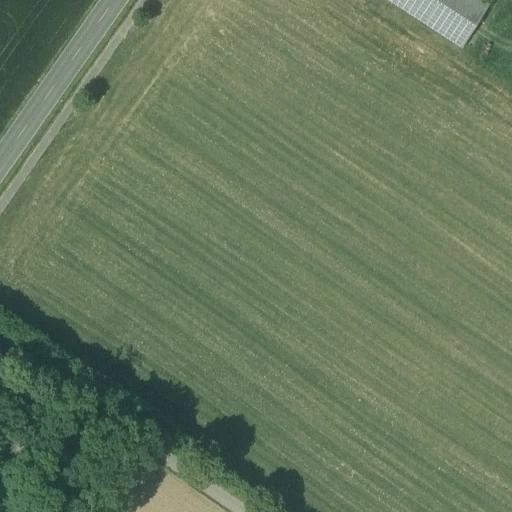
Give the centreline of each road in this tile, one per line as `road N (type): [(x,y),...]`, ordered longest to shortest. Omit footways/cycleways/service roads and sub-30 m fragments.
road 1 (track): [(0,348),(234,511)]
road 2 (secondary): [(117,0),(0,169)]
